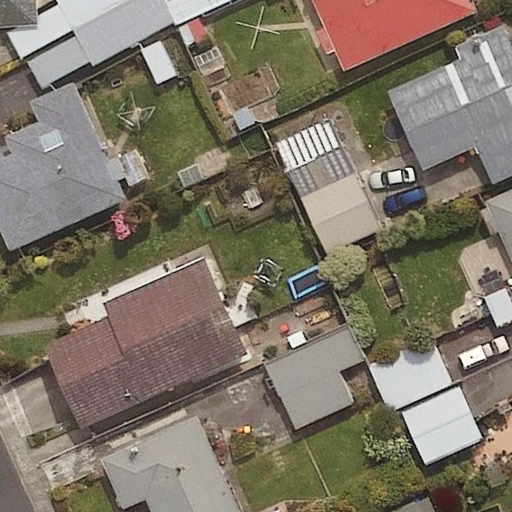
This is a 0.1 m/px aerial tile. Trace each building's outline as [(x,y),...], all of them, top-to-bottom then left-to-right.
[(0,0),(0,26),(36,24),(34,0),(0,0)] [(310,0),(342,71),(475,13),(469,0),(310,0)] [(461,60),(388,93),(423,170),(475,146),(492,183),(511,174),(511,48),(502,26),(455,46),(461,60)] [(257,69),(224,83),(235,109),(268,95),(257,69)] [(74,83),(28,102),(37,123),(3,137),(11,155),(0,160),(0,235),(8,252),(126,200),(74,83)] [(385,230),(334,119),(280,144),(331,254),(385,230)] [(511,189),(483,202),(511,265),(511,189)] [(202,258),(100,303),(106,318),(43,346),(80,429),(246,355),(202,258)] [(366,362),(351,330),(271,366),(300,430),(357,404),(343,372),(366,362)] [(454,386),(436,343),(376,368),(394,411),(454,386)] [(486,440),(463,390),(408,415),(430,465),(486,440)] [(238,511),(196,418),(100,461),(122,509),(145,499),(150,511),(238,511)] [(435,511),(430,500),(402,511),(435,511)]
